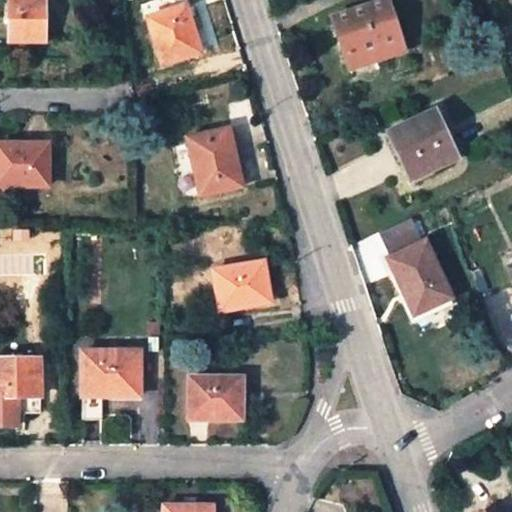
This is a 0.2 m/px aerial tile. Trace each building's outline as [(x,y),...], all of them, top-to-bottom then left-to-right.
[(45,0),(9,0),(9,43),(45,43),(45,0)] [(386,0),(332,18),(345,56),(377,45),(381,56),(404,48),(387,0),(386,0)] [(186,6),(148,17),(162,65),(200,53),(186,6)] [(377,45),(345,56),(349,67),(381,56),(377,45)] [(435,111),(390,131),(411,179),(457,159),(435,111)] [(230,128),(186,138),(199,196),(242,187),(230,128)] [(0,186),(15,186),(48,185),(47,142),(0,143),(0,186)] [(15,186),(0,186),(0,195),(16,195),(15,186)] [(427,243),(390,261),(416,318),(454,299),(427,243)] [(265,262),(213,270),(220,310),(271,302),(265,262)] [(140,352),(84,352),(83,421),(104,421),(104,396),(139,397),(140,352)] [(40,359),(0,359),(0,395),(20,396),(40,396),(40,359)] [(241,378),(191,377),(191,418),(240,419),(241,378)] [(0,395),(0,421),(20,422),(20,396),(0,395)] [(507,511),(501,503),(488,511),(507,511)]
